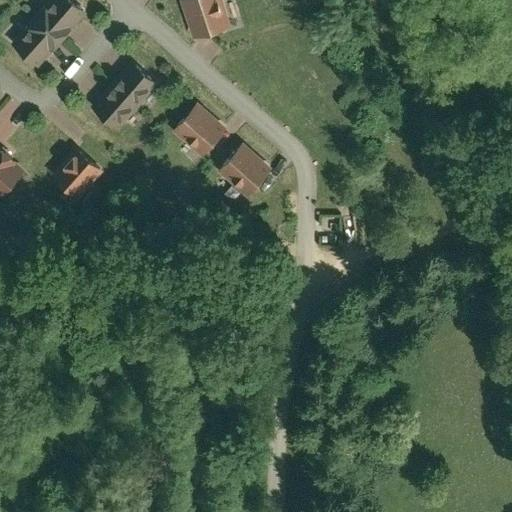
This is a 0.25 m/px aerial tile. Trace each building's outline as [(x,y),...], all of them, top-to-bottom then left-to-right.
[(82,0),(52,0),(42,9),(68,36),(92,11),(82,0)] [(185,0),(198,38),(237,25),(228,0),(185,0)] [(42,9),(11,39),(36,66),(68,36),(42,9)] [(137,57),(115,79),(146,104),(164,80),(137,57)] [(115,79),(92,106),(120,129),(146,104),(115,79)] [(199,99),(172,127),(201,154),(227,127),(199,99)] [(243,139),(219,168),(250,194),(275,165),(243,139)] [(24,170),(0,143),(0,185),(4,189),(24,170)] [(81,144),(51,175),(76,199),(106,168),(81,144)]
